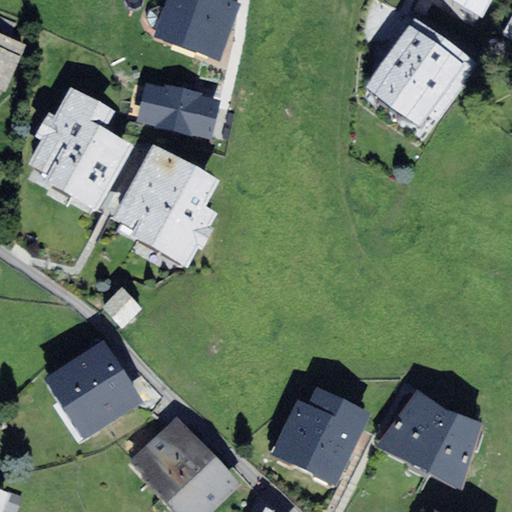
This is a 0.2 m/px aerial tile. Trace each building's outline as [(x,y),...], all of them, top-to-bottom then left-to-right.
[(231,0),(156,0),(141,44),(209,67),(231,0)] [(453,0),(480,15),(488,0),(453,0)] [(511,12),(510,11),(497,39),(511,45),(511,12)] [(30,29),(0,18),(0,93),(6,95),(30,29)] [(368,87),(421,126),(469,58),(414,20),(368,87)] [(106,107),(65,86),(23,170),(91,203),(128,144),(96,128),(106,107)] [(212,101),(147,86),(139,123),(204,138),(212,101)] [(213,181),(146,143),(106,219),(187,261),(213,213),(199,205),(213,181)] [(135,305),(116,285),(95,306),(115,325),(135,305)] [(91,340),(35,379),(78,442),(135,403),(91,340)] [(297,383),(263,455),(327,485),(361,413),(297,383)] [(409,389),(369,444),(452,487),(478,425),(409,389)] [(169,417),(122,460),(168,511),(194,511),(228,482),(169,417)] [(0,511),(2,511),(8,494),(0,491),(0,511)]
